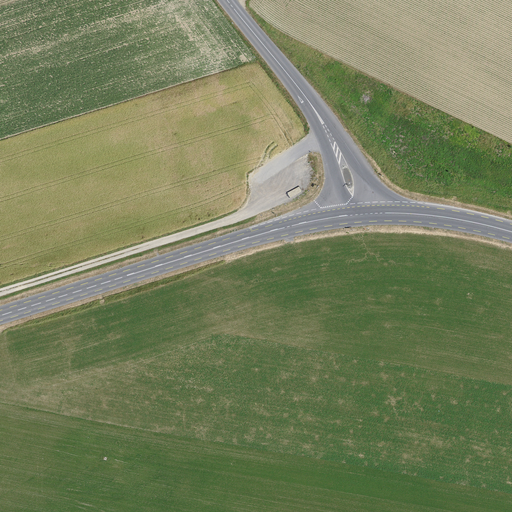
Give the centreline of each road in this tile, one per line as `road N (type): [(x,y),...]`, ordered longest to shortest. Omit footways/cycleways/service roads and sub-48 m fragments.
road 1 (track): [(327,130),(264,172),(251,212),(0,291)]
road 2 (secondary): [(361,213),(280,228),(0,316)]
road 3 (tertiary): [(361,213),(312,105),(227,0)]
road 4 (secondary): [(511,232),(417,213),(361,213)]
